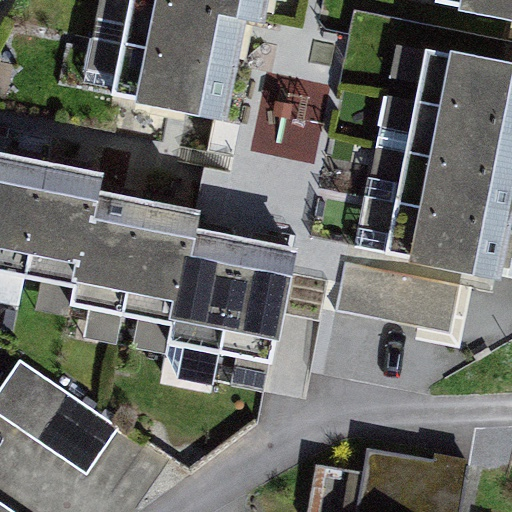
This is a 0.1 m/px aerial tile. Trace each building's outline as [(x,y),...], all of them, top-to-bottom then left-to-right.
[(126,0),(109,94),(223,114),(242,11),(260,14),(262,0),(126,0)] [(511,222),(511,58),(429,42),(388,247),(503,270),(511,222)] [(104,168),(0,149),(0,272),(71,285),(67,308),(173,327),(170,341),(275,360),(294,251),(195,233),(198,213),(99,196),(104,168)] [(463,309),(350,289),(343,331),(456,350),(463,309)] [(20,392),(0,423),(0,441),(92,500),(120,456),(20,392)] [(357,511),(465,511),(475,459),(436,453),(435,459),(369,448),(357,511)]
